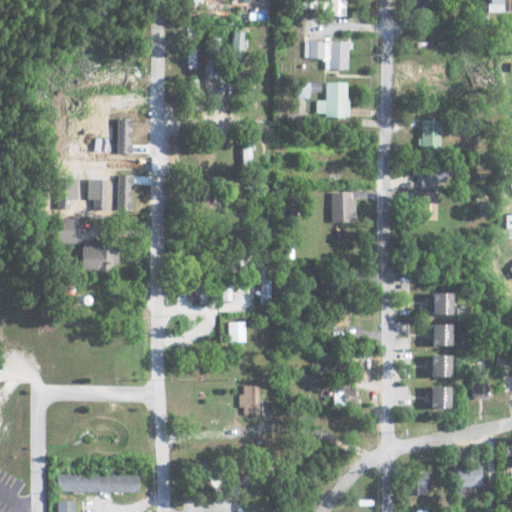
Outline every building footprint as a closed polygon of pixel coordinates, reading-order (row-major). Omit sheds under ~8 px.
[(511,0),(487,0),(487,10),(511,9),(511,0)] [(187,68),(195,68),(195,31),(186,31),(187,68)] [(229,80),(240,80),(242,32),(231,31),(229,80)] [(303,40),(303,58),(323,58),(323,69),(347,70),(348,42),(303,40)] [(308,98),(308,92),(319,92),(319,83),(297,82),(296,98),(308,98)] [(324,100),(315,100),(315,113),(323,113),(323,117),(346,118),(347,82),(324,82),(324,100)] [(419,151),(439,151),(439,121),(419,120),(419,151)] [(420,188),(446,189),(447,166),(417,165),(416,181),(420,181),(420,188)] [(330,193),(330,223),(352,222),(352,192),(330,193)] [(435,220),(436,193),(415,192),(414,219),(435,220)] [(51,242),(79,243),(80,219),(52,218),(51,242)] [(115,248),(95,248),(95,242),(80,242),(79,272),(114,274),(115,248)] [(428,314),(447,315),(448,293),(429,292),(428,314)] [(328,326),(344,325),(343,304),(327,305),(328,326)] [(243,322),(227,322),(227,343),(243,342),(243,322)] [(448,325),(429,324),(429,346),(448,346),(448,325)] [(448,356),(429,355),(428,377),(447,377),(448,356)] [(472,400),(488,398),(486,383),(470,385),(472,400)] [(239,415),(257,415),(257,385),(242,385),(242,394),(239,394),(239,415)] [(331,406),(356,405),(356,395),(351,395),(351,387),(331,388),(331,406)] [(447,387),(428,387),(428,409),(447,409),(447,387)] [(479,465),(452,466),(452,485),(480,484),(479,465)] [(408,495),(427,495),(427,475),(408,474),(408,495)] [(56,491),(135,493),(136,476),(56,475),(56,491)] [(73,511),(73,501),(56,501),(56,511),(73,511)]
